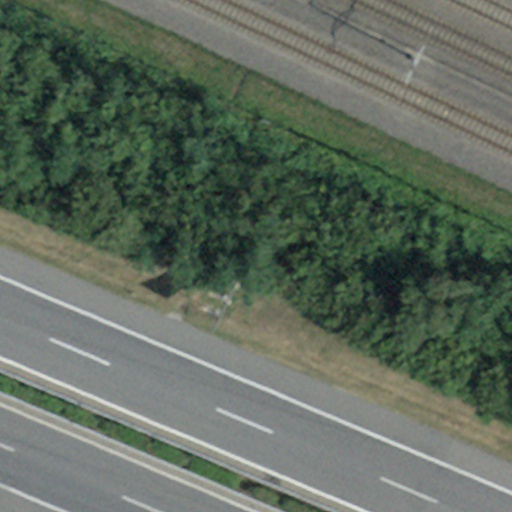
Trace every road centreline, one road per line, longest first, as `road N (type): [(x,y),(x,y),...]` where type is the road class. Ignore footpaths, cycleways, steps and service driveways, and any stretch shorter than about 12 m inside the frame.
road 1 (motorway): [(450,511),(0,319)]
road 2 (motorway): [(0,449),(146,511)]
